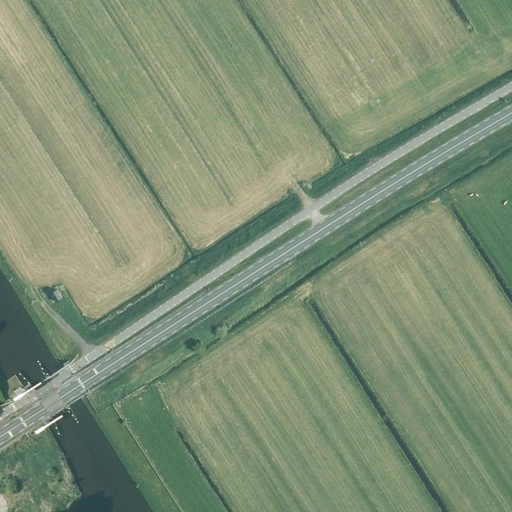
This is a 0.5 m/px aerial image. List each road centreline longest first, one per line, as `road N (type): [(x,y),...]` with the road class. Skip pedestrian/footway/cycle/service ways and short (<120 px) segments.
road 1 (unclassified): [(0,415),(511,87)]
road 2 (primary): [(0,437),(511,113)]
